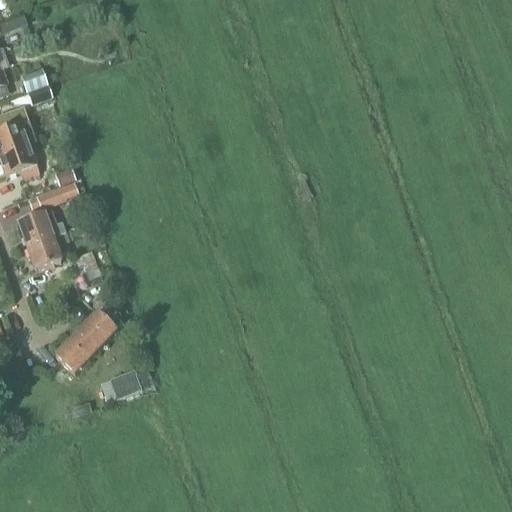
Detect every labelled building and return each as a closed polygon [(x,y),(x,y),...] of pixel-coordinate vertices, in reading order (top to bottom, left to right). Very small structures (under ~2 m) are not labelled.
[(0,91),(8,88),(3,74),(0,75),(0,91)] [(42,74),(39,75),(23,81),(28,97),(47,90),(42,74)] [(45,90),(28,97),(33,110),(52,103),(47,90),(45,90)] [(7,135),(0,136),(0,159),(29,149),(39,146),(32,126),(22,130),(19,121),(4,127),(7,135)] [(29,150),(0,160),(0,164),(6,181),(21,176),(24,183),(39,178),(29,150)] [(74,172),(57,178),(61,190),(78,184),(74,172)] [(66,206),(61,193),(38,202),(42,214),(66,206)] [(19,228),(28,252),(63,239),(67,238),(63,228),(57,230),(53,217),(19,228)] [(63,239),(28,252),(36,275),(61,266),(55,250),(65,247),(63,239)] [(93,255),(76,262),(80,271),(87,268),(94,283),(103,280),(93,255)] [(97,317),(55,361),(75,379),(116,336),(111,331),(117,325),(107,316),(102,322),(97,317)] [(143,394),(135,374),(110,383),(110,384),(101,387),(109,407),(143,394)] [(92,415),(89,407),(73,412),(76,420),(92,415)]
